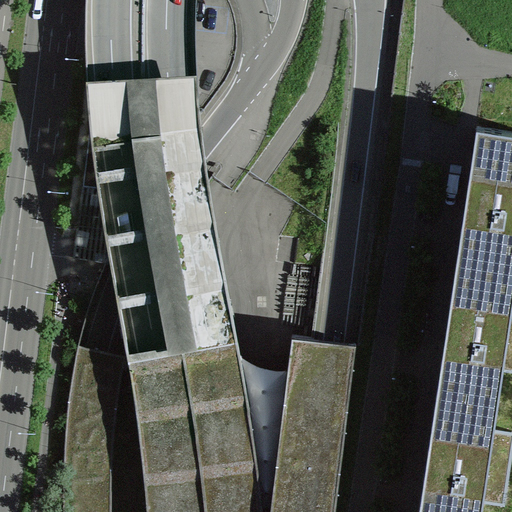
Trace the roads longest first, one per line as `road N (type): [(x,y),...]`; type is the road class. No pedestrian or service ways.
road 1 (motorway): [(236,511),(171,116),(166,0)]
road 2 (motorway): [(111,0),(116,118),(179,511)]
road 3 (motorway): [(304,511),(367,0)]
road 4 (residential): [(357,511),(430,43)]
road 5 (motorway): [(248,89),(188,159),(119,288),(88,408),(85,511)]
road 6 (secondary): [(59,9),(0,435)]
